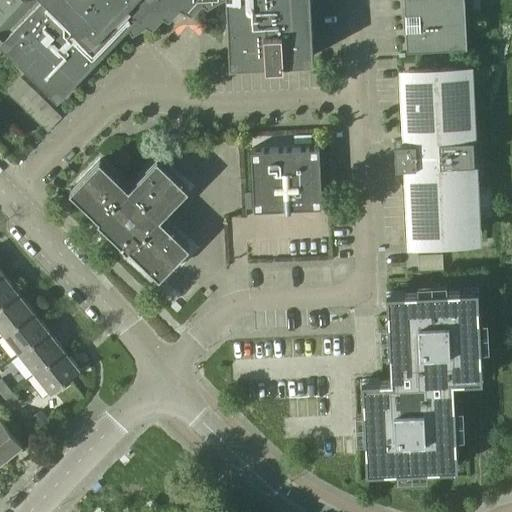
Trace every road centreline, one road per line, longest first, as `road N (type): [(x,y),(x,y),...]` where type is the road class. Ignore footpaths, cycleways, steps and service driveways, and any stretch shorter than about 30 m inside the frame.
road 1 (residential): [(349,0),(364,292),(251,301),(223,313),(163,375)]
road 2 (unclassified): [(0,189),(163,375)]
road 3 (unclassified): [(33,511),(163,375)]
road 4 (unclassified): [(296,504),(200,421),(163,375)]
